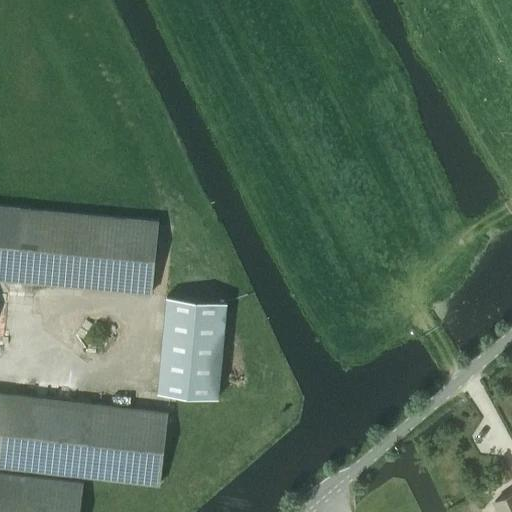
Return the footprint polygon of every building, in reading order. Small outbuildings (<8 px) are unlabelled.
[(0,206),(0,279),(14,281),(152,294),(159,220),(55,211),(21,208),(0,206)] [(218,397),(226,302),(165,296),(156,392),(168,393),(218,397)] [(159,486),(167,412),(0,392),(0,467),(83,477),(112,480),(159,486)] [(118,511),(120,499),(111,497),(81,492),(83,482),(0,472),(0,511),(118,511)] [(511,511),(511,494),(494,502),(498,511),(511,511)]
